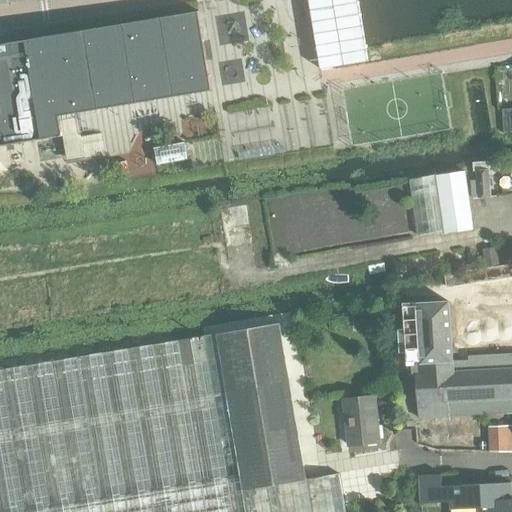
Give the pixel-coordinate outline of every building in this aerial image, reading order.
[(358,0),(310,0),(322,69),(369,61),(358,0)] [(198,10),(0,43),(0,145),(63,134),(59,114),(212,89),(198,10)] [(160,162),(189,155),(185,138),(156,145),(160,162)] [(470,181),(472,198),(491,197),(488,169),(490,169),(489,161),(471,162),(471,164),(473,172),(476,172),(477,180),(470,181)] [(435,175),(409,179),(418,234),(443,230),(444,234),(458,231),(473,229),(465,171),(450,173),(435,175)] [(496,247),(482,250),(485,267),(499,265),(496,247)] [(281,254),(273,255),(274,266),(282,265),(281,254)] [(453,273),(443,274),(443,275),(445,288),(446,287),(455,286),(453,273)] [(406,325),(400,326),(402,350),(411,350),(413,375),(417,374),(420,416),(421,420),(422,440),(486,436),(485,416),(511,414),(511,350),(466,354),(466,358),(452,359),(447,299),(404,303),(406,325)] [(0,511),(345,511),(344,506),(337,472),(306,478),(280,324),(206,336),(176,341),(0,369),(0,511)] [(379,441),(374,396),(343,400),(348,445),(379,441)] [(511,425),(488,426),(489,451),(511,451),(511,425)] [(419,475),(421,503),(450,501),(451,509),(483,507),(483,511),(511,511),(511,498),(511,482),(449,485),(442,485),(441,473),(419,475)]
